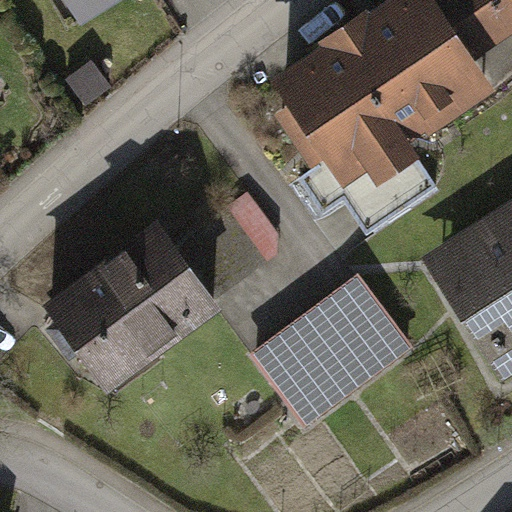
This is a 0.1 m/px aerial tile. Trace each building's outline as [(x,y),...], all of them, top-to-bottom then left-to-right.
[(49,0),(67,28),(112,0),(49,0)] [(436,0),(410,0),(276,88),(351,203),(505,103),(480,67),(440,7),(436,0)] [(511,0),(451,0),(440,7),(480,67),(511,46),(511,0)] [(511,214),(425,268),(500,390),(511,382),(511,214)] [(149,222),(30,313),(97,400),(216,309),(149,222)] [(349,275),(244,353),(303,431),(407,353),(349,275)]
